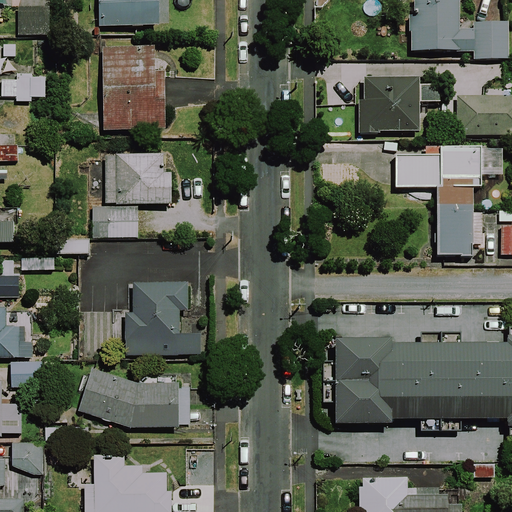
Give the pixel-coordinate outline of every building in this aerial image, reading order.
[(98,0),(99,29),(159,28),(159,0),(98,0)] [(412,0),(413,14),(407,15),(407,32),(410,32),(410,52),(472,51),(472,60),(507,60),(507,21),(472,21),(472,29),(458,29),(457,0),(412,0)] [(18,9),(18,38),(48,37),(48,8),(18,9)] [(14,45),(0,44),(0,61),(14,62),(14,45)] [(155,49),(102,50),(103,134),(166,133),(165,75),(156,75),(155,49)] [(17,81),(1,82),(1,99),(16,99),(16,104),(31,104),(31,99),(45,99),(45,79),(31,79),(31,76),(16,76),(17,81)] [(363,77),(363,101),(357,102),(357,133),(380,133),(380,131),(417,131),(417,77),(363,77)] [(511,95),(455,96),(456,136),(511,135),(511,95)] [(0,162),(19,163),(18,148),(0,147),(0,162)] [(438,155),(394,155),(394,186),(434,186),(434,256),(471,256),(471,245),(480,245),(480,214),(471,214),(471,186),(479,186),(479,175),(501,175),(501,147),(438,147),(438,155)] [(163,175),(164,157),(116,156),(116,158),(105,158),(105,205),(116,205),(116,208),(171,208),(171,175),(163,175)] [(138,209),(92,208),(92,239),(138,240),(138,209)] [(0,246),(15,246),(14,224),(0,224),(0,246)] [(499,255),(511,255),(511,226),(500,226),(499,255)] [(87,242),(59,241),(59,257),(86,258),(87,242)] [(0,299),(19,300),(19,278),(0,277),(0,299)] [(201,358),(201,338),(181,338),(181,315),(188,315),(188,286),(133,286),(132,315),(125,315),(125,358),(201,358)] [(0,360),(19,361),(19,345),(24,345),(24,329),(6,329),(6,311),(0,310),(0,360)] [(332,339),(332,424),(389,424),(389,419),(503,418),(503,426),(511,426),(511,335),(504,335),(504,343),(389,344),(389,338),(332,339)] [(11,365),(11,389),(42,389),(42,365),(11,365)] [(138,387),(92,371),(78,414),(130,431),(179,431),(179,387),(138,387)] [(2,407),(2,384),(0,384),(0,440),(2,440),(2,437),(21,437),(21,407),(2,407)] [(60,430),(43,431),(44,445),(61,444),(60,430)] [(43,445),(12,445),(12,469),(34,477),(43,477),(43,445)] [(167,496),(167,477),(143,477),(143,469),(124,469),(124,458),(94,459),(94,487),(85,487),(85,511),(171,511),(171,496),(167,496)] [(0,511),(24,511),(24,501),(0,501),(0,488),(5,488),(5,463),(0,462),(0,511)] [(405,478),(361,479),(361,487),(357,487),(357,511),(458,511),(459,505),(445,505),(445,495),(405,496),(405,478)]
